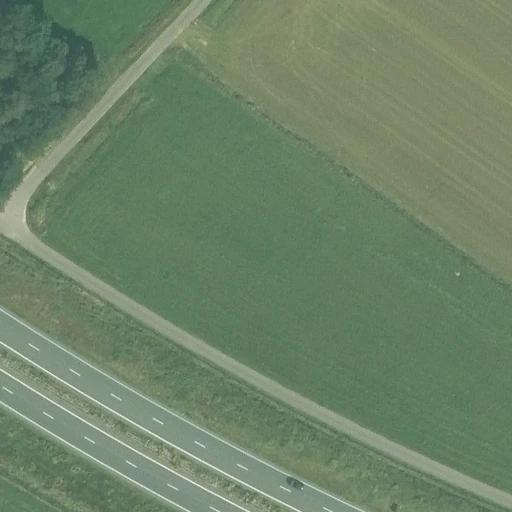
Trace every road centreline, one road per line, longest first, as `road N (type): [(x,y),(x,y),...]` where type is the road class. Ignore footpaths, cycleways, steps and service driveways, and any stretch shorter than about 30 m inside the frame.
road 1 (unclassified): [(1,221),(310,410),(511,501)]
road 2 (trunk): [(334,511),(158,420),(0,324)]
road 3 (unclassified): [(1,221),(201,0)]
road 4 (trunk): [(0,385),(220,511)]
